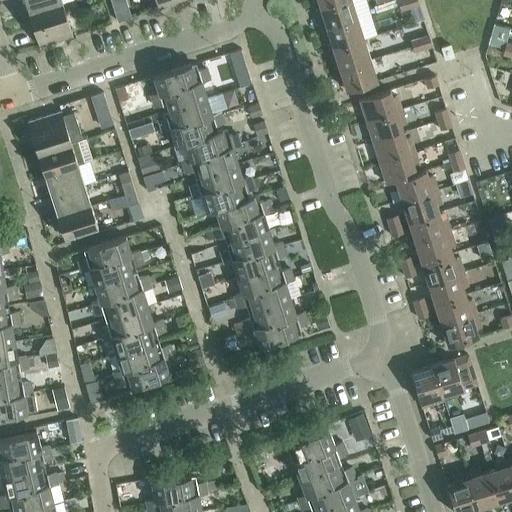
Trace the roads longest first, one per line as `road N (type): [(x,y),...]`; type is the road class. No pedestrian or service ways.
road 1 (residential): [(372,364),(378,326),(348,231),(277,33),(250,11)]
road 2 (residential): [(106,511),(97,445),(372,364)]
road 3 (residential): [(14,93),(250,11)]
road 4 (residential): [(434,511),(393,385),(372,364)]
